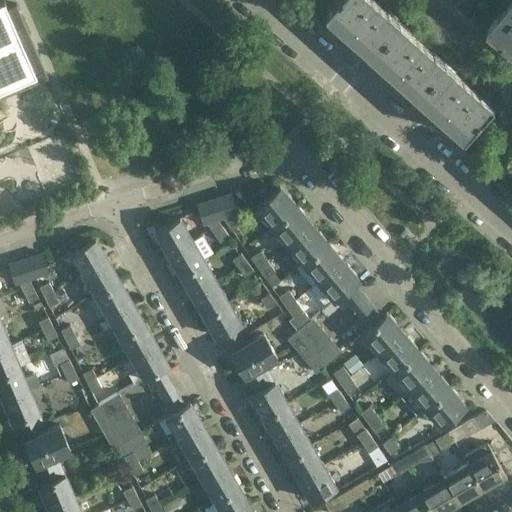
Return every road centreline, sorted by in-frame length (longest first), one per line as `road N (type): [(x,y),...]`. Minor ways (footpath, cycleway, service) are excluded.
road 1 (residential): [(511,407),(304,163),(274,157),(116,203)]
road 2 (residential): [(291,511),(116,203)]
road 3 (residential): [(253,0),(511,229)]
road 4 (residential): [(116,203),(0,241)]
